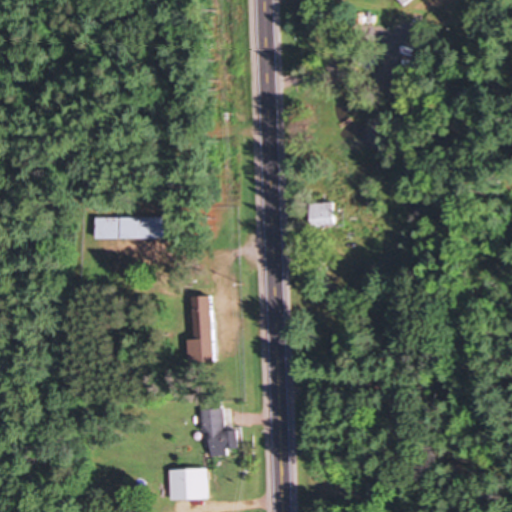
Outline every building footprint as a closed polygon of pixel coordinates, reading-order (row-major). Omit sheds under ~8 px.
[(311,203),(311,224),(336,224),(336,203),(311,203)] [(99,216),(99,238),(166,238),(166,216),(99,216)] [(193,295),(192,362),(215,362),(215,295),(193,295)] [(229,408),(207,409),(208,457),(230,456),(229,408)] [(172,500),(210,500),(210,469),(172,469),(172,500)] [(373,483),(373,501),(392,501),(392,483),(373,483)]
